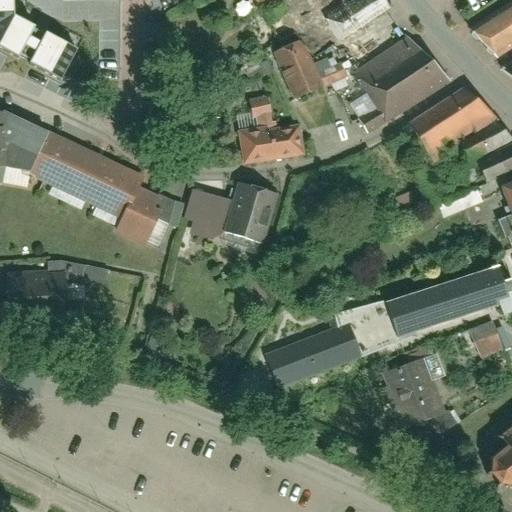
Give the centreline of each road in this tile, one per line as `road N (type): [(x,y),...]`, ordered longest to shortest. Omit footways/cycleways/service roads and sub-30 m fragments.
road 1 (residential): [(0,389),(110,396),(189,412),(266,440),(404,511)]
road 2 (residential): [(474,68),(378,137),(317,162),(287,171),(181,171)]
road 3 (residential): [(110,133),(124,102),(131,7),(140,0)]
road 4 (residential): [(0,83),(110,133)]
